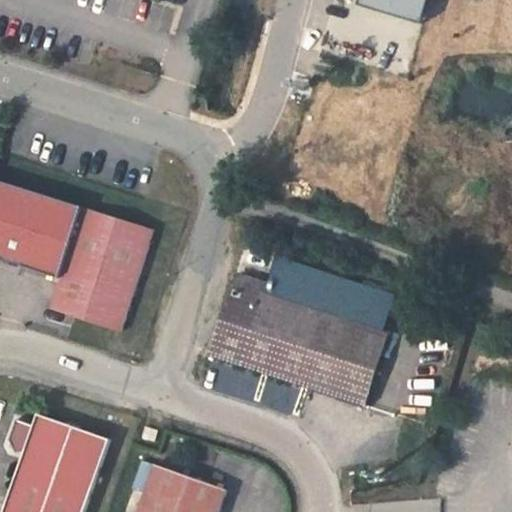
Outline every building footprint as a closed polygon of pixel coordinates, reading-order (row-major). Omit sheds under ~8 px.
[(356,0),(356,3),(421,21),(426,0),(356,0)] [(124,332),(155,232),(155,231),(85,209),(0,182),(0,260),(62,280),(53,310),(124,332)] [(390,335),(234,286),(212,356),(368,407),(390,335)] [(66,424),(40,415),(36,426),(26,455),(4,511),(86,511),(112,439),(86,431),(66,424)] [(71,421),(66,424),(86,431),(84,425),(71,421)] [(18,452),(26,455),(36,426),(18,422),(10,440),(18,452)] [(156,442),(160,431),(148,427),(145,438),(156,442)] [(219,511),(227,489),(158,466),(141,511),(219,511)]
